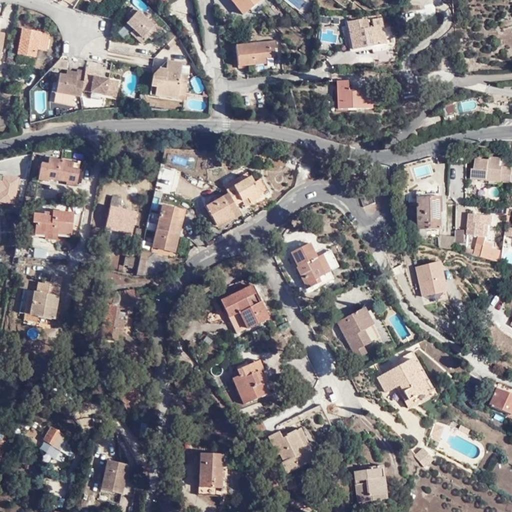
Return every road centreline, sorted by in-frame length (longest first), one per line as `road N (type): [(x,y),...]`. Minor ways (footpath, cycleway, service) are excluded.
road 1 (residential): [(142,511),(162,376),(152,313),(184,264),(311,192),(342,199),(372,230),(385,218),(379,157)]
road 2 (tertiary): [(0,144),(114,124),(220,125),(379,157)]
road 3 (unknown): [(95,127),(95,179),(61,337)]
road 4 (residential): [(379,157),(468,77),(511,75)]
road 5 (tertiary): [(511,130),(379,157)]
